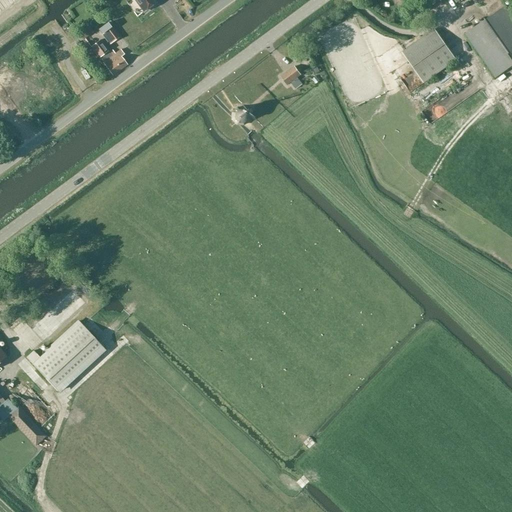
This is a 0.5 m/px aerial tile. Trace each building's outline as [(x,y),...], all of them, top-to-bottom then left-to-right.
[(146,10),(148,10),(153,6),(153,4),(155,3),(153,0),(134,0),(143,11),(146,10)] [(465,35),(486,64),(496,79),(511,67),(511,15),(501,0),(428,0),(431,5),(438,0),(439,0),(440,1),(441,0),(453,0),(455,3),(458,0),(475,0),(479,5),(480,4),(489,17),(465,35)] [(107,23),(98,30),(102,34),(109,45),(118,38),(111,27),(107,23)] [(402,53),(411,64),(424,83),(457,60),(435,29),(402,53)] [(34,36),(30,40),(35,47),(40,43),(34,36)] [(103,63),(113,75),(127,65),(121,57),(124,54),(120,50),(115,54),(112,51),(109,53),(112,56),(108,59),(104,54),(108,51),(100,40),(91,46),(100,58),(100,57),(104,62),(103,63)] [(295,67),(281,77),(288,86),(291,83),(296,89),(303,84),(298,78),(301,76),(295,67)] [(476,73),(426,108),(433,117),(483,83),(476,73)] [(244,126),(249,120),(249,112),(244,106),(237,107),(232,112),(231,120),(236,125),(244,126)] [(75,286),(37,321),(48,334),(87,299),(75,286)] [(39,357),(33,351),(26,358),(57,392),(104,348),(79,321),(39,357)] [(16,408),(8,399),(5,401),(1,396),(0,394),(0,416),(3,421),(7,417),(35,447),(46,436),(18,406),(16,408)]
